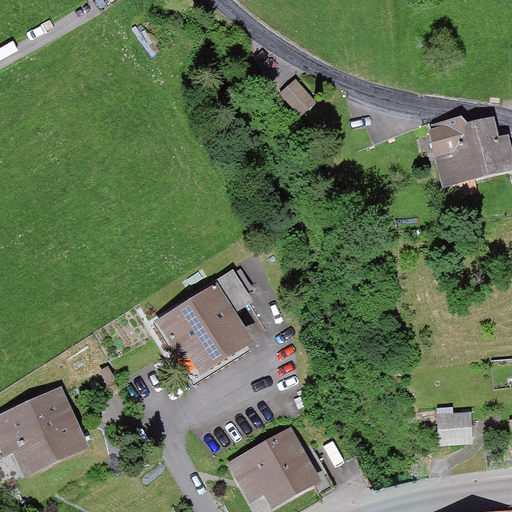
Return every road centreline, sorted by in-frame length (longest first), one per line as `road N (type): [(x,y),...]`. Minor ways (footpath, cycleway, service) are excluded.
road 1 (residential): [(215,0),(351,88),(511,119)]
road 2 (tertiary): [(511,485),(439,494),(393,511)]
